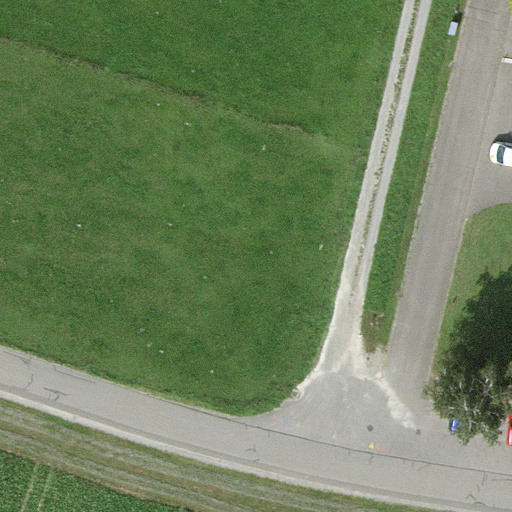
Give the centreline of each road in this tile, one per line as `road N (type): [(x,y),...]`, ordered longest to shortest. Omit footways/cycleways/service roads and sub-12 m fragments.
road 1 (unclassified): [(0,372),(170,430),(511,491)]
road 2 (track): [(410,0),(308,458)]
